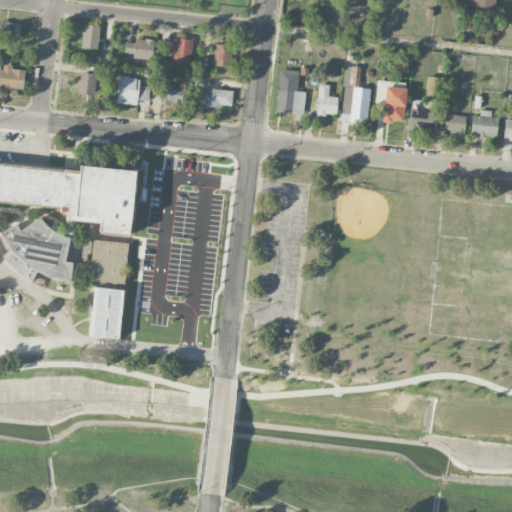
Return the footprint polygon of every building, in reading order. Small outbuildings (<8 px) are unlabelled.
[(495,8),(495,0),(468,0),(468,7),(495,8)] [(0,37),(19,38),(20,22),(0,21),(0,23),(0,37)] [(81,47),(97,50),(100,26),(84,24),(81,47)] [(192,38),(175,37),(174,57),(191,58),(192,38)] [(125,41),(124,55),(151,58),(154,40),(134,38),(134,42),(125,41)] [(213,65),(231,66),(232,46),(214,45),(213,65)] [(0,68),(0,86),(23,88),(24,69),(12,69),(12,65),(3,64),(3,68),(0,68)] [(369,88),(358,87),(360,67),(344,66),(340,120),(366,122),(369,88)] [(276,112),(304,113),(305,91),(297,91),(298,70),(278,69),(276,112)] [(78,94),(92,95),(94,74),(80,72),(78,94)] [(116,103),(137,105),(137,99),(148,100),(149,87),(139,85),(139,78),(119,76),(116,103)] [(441,77),(427,76),(426,95),(440,96),(441,77)] [(317,114),(336,115),(337,97),(328,96),(329,84),(318,84),(317,114)] [(186,87),(161,85),(160,103),(185,104),(186,87)] [(195,105),(232,106),(232,89),(195,87),(195,105)] [(403,122),(406,89),(386,87),(383,120),(403,122)] [(436,111),(410,109),(408,127),(434,130),(436,111)] [(497,117),(491,117),(491,110),(479,110),(479,115),(471,115),(471,135),(497,136),(497,117)] [(463,134),(466,116),(446,113),(443,130),(463,134)] [(511,139),(511,119),(504,119),(503,140),(511,139)] [(69,281),(73,263),(65,261),(71,233),(59,231),(55,224),(47,228),(42,218),(19,229),(17,224),(0,232),(11,255),(0,260),(0,261),(13,264),(20,278),(33,281),(35,274),(69,281)] [(124,284),(129,243),(94,239),(88,280),(124,284)] [(88,336),(119,339),(124,290),(94,287),(88,336)]
